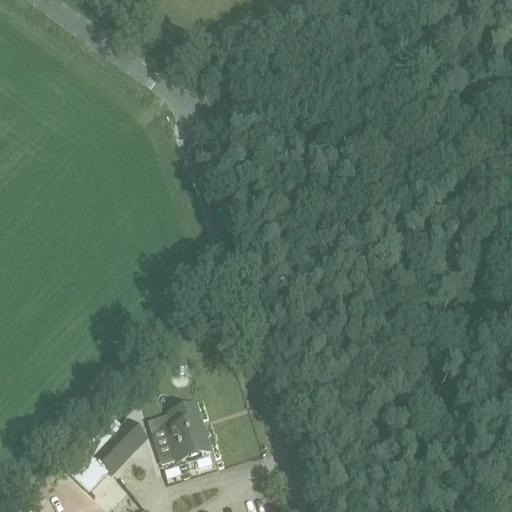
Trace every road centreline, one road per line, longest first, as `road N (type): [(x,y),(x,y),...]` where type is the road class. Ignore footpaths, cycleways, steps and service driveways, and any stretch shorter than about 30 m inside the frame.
road 1 (tertiary): [(306,511),(189,104)]
road 2 (tertiary): [(511,200),(189,104)]
road 3 (tertiary): [(189,104),(38,0)]
